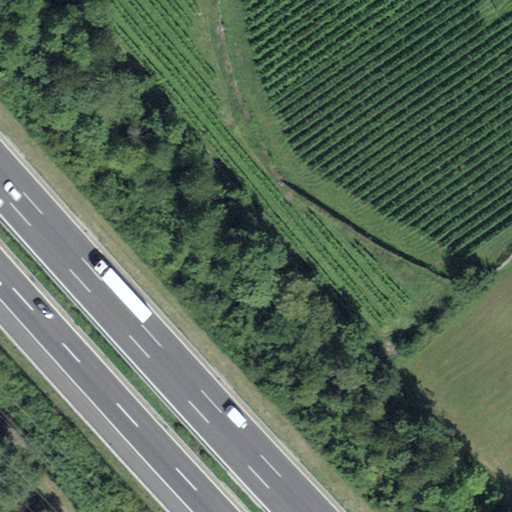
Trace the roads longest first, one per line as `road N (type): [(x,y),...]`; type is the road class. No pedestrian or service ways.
road 1 (motorway): [(312,511),(0,177)]
road 2 (motorway): [(0,254),(234,511)]
